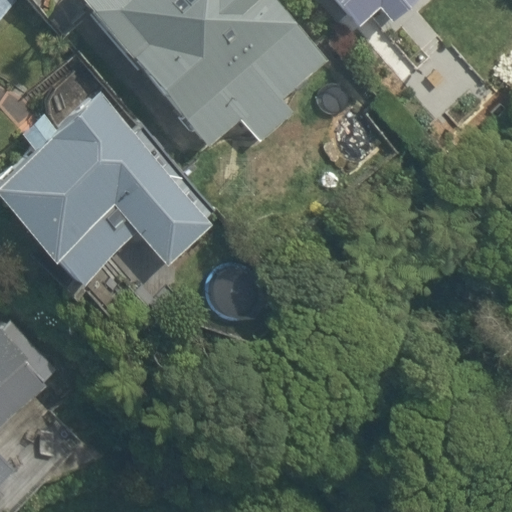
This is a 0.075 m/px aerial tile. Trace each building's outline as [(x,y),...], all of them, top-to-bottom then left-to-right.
[(0,0),(0,15),(20,0),(0,0)] [(316,56),(270,0),(75,0),(74,1),(194,150),(233,119),(253,144),(293,112),(274,89),(316,56)] [(327,0),(344,21),(367,3),(376,16),(395,0),(327,0)] [(209,215),(84,66),(22,118),(34,133),(0,161),(0,205),(70,289),(129,239),(150,264),(209,215)] [(0,371),(13,360),(0,346),(0,371)]
